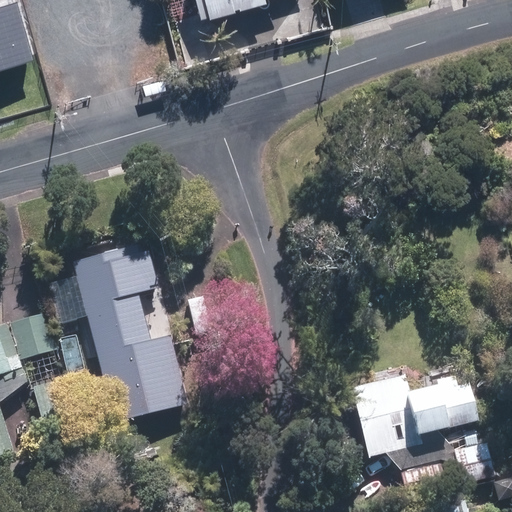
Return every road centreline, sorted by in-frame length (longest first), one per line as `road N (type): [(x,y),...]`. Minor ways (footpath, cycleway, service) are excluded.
road 1 (residential): [(213,111),(264,246),(278,310),(276,511)]
road 2 (tertiary): [(213,111),(511,19)]
road 3 (tertiary): [(0,173),(213,111)]
